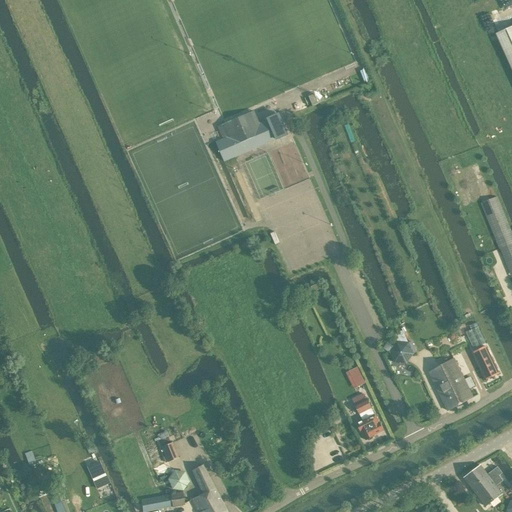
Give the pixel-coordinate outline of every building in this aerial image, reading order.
[(511,63),(511,26),(498,33),(511,63)] [(219,140),(215,142),(224,161),(228,160),(228,159),(234,157),(236,156),(238,155),(276,139),(273,132),(281,129),(278,123),(271,126),(268,119),(249,127),(244,115),(221,125),(217,126),(222,139),(219,140)] [(481,203),(511,277),(511,276),(511,237),(496,197),(481,203)] [(318,283),(311,287),(313,292),(321,289),(318,283)] [(472,330),(466,333),(474,349),(485,343),(478,327),(472,330)] [(388,343),(384,348),(390,353),(395,362),(406,364),(413,354),(416,353),(412,342),(408,343),(398,342),(397,342),(393,347),(388,343)] [(482,349),(473,353),(475,358),(485,379),(500,372),(487,346),(482,349)] [(438,392),(463,379),(453,359),(429,373),(438,392)] [(356,384),(364,380),(357,367),(349,371),(356,384)] [(463,379),(438,392),(447,410),(472,398),(468,389),(475,386),(471,379),(465,382),(463,379)] [(370,408),(371,408),(365,395),(352,401),(359,414),(363,421),(357,425),(361,433),(362,432),(366,441),(366,440),(370,441),(372,440),(373,437),(374,437),(374,435),(383,431),(379,422),(379,423),(375,415),(374,415),(370,408)] [(168,462),(179,458),(172,442),(161,447),(168,462)] [(31,451),(24,453),(24,455),(28,466),(35,463),(31,452),(31,451)] [(476,493),(484,486),(483,484),(490,479),(492,480),(499,475),(502,473),(497,466),(487,474),(480,465),(463,478),(476,493)] [(191,500),(197,511),(225,511),(202,466),(191,471),(202,494),(191,500)] [(484,486),(476,493),(486,506),(502,493),(496,486),(503,480),(499,475),(492,480),(490,479),(483,484),(484,486)] [(105,476),(93,482),(96,489),(109,483),(106,476),(105,476)] [(162,495),(139,500),(141,511),(158,511),(164,511),(162,495)] [(55,511),(67,511),(64,502),(53,506),(55,511)]
